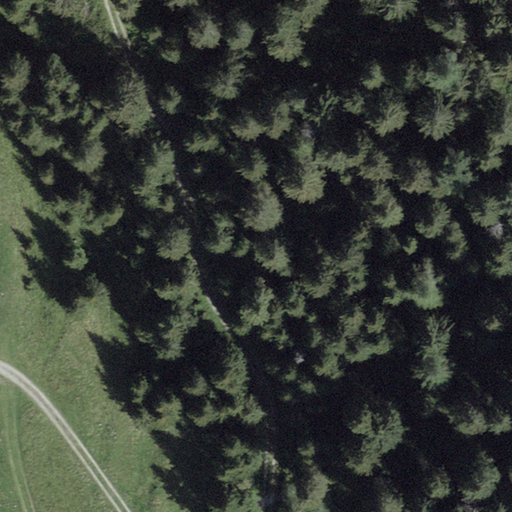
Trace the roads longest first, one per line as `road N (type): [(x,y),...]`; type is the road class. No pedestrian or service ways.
road 1 (track): [(112,0),(183,175),(206,282),(262,380),(272,414),(266,511)]
road 2 (track): [(124,511),(55,418),(0,371)]
